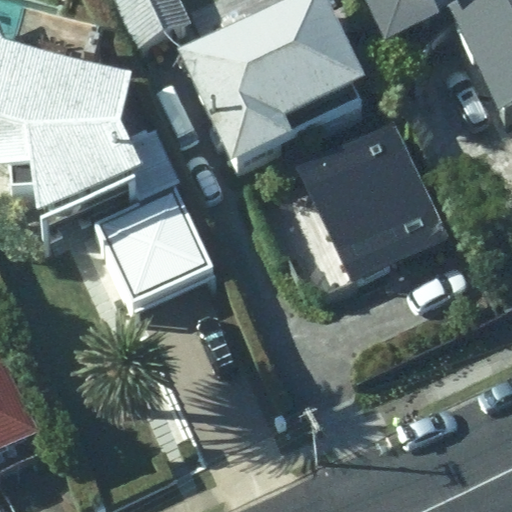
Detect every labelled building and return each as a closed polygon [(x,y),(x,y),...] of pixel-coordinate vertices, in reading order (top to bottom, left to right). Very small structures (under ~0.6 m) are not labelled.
[(177,0),(112,0),(141,63),(195,39),(177,0)] [(362,0),(390,62),(472,26),(462,4),(471,0),(362,0)] [(497,34),(456,53),(499,146),(511,140),(511,9),(487,14),(497,34)] [(319,12),(172,83),(232,205),(298,173),(287,150),(367,110),(319,12)] [(140,325),(210,295),(149,151),(118,164),(130,115),(82,104),(95,52),(20,34),(11,72),(0,49),(0,209),(33,209),(33,263),(101,234),(140,325)] [(383,147),(265,207),(322,320),(441,260),(383,147)] [(0,485),(45,465),(0,369),(0,485)]
